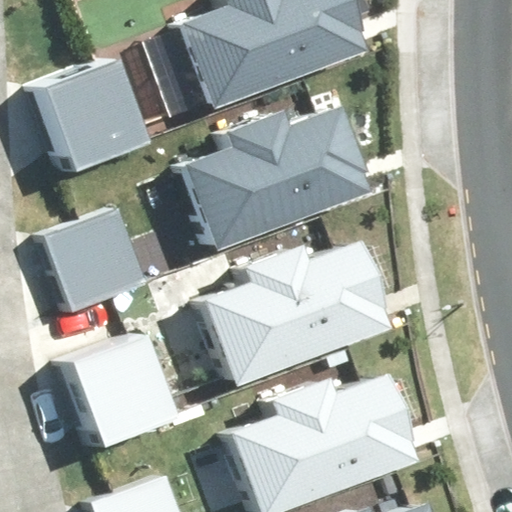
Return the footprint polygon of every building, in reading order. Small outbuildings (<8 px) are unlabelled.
[(164,22),(190,97),(354,41),(340,0),(201,0),(204,8),(164,22)] [(104,45),(24,72),(53,156),(132,129),(104,45)] [(171,152),(197,227),(362,171),(335,93),(291,108),(284,87),(203,115),(211,138),(171,152)] [(102,189),(22,216),(51,300),(130,273),(102,189)] [(195,292),(221,367),(386,311),(359,233),(316,248),(309,227),(228,255),(236,278),(195,292)] [(135,322),(56,349),(84,433),(164,406),(135,322)] [(210,425),(240,510),(409,452),(382,373),(336,389),(327,364),(256,388),(262,407),(210,425)] [(169,511),(152,462),(72,489),(79,511),(169,511)] [(418,511),(407,475),(299,509),(299,511),(418,511)]
